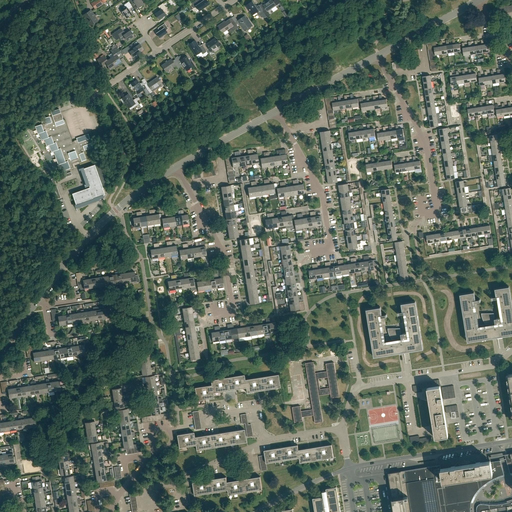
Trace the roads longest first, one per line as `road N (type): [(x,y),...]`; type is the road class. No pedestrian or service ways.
road 1 (unclassified): [(37,300),(116,208),(175,166)]
road 2 (residential): [(419,197),(422,213),(436,211),(425,142),(388,75)]
road 3 (tertiary): [(511,440),(349,467)]
road 4 (residential): [(212,317),(232,311),(226,270),(186,187)]
road 5 (residential): [(148,507),(145,489),(264,441)]
road 6 (residential): [(317,252),(331,249),(321,191),(287,131)]
